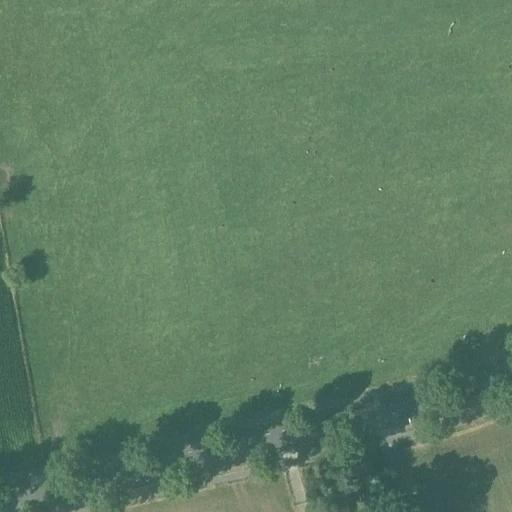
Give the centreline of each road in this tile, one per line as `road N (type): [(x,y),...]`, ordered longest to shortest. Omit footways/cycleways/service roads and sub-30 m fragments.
road 1 (tertiary): [(0,509),(381,419)]
road 2 (tertiary): [(381,419),(511,375)]
